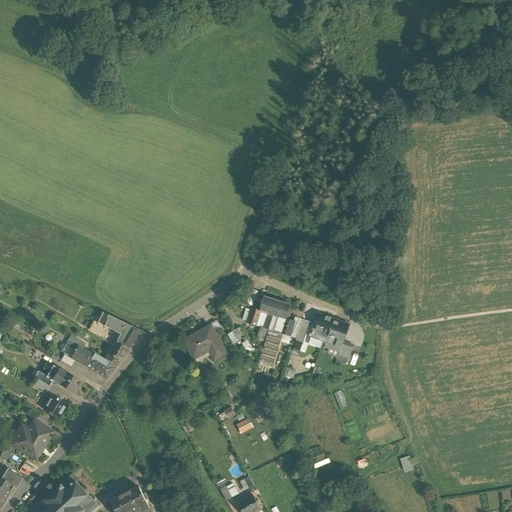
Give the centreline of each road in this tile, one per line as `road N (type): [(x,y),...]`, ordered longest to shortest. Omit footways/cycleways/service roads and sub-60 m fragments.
road 1 (residential): [(7,511),(135,351),(235,278),(251,276)]
road 2 (track): [(358,317),(398,327),(511,310)]
